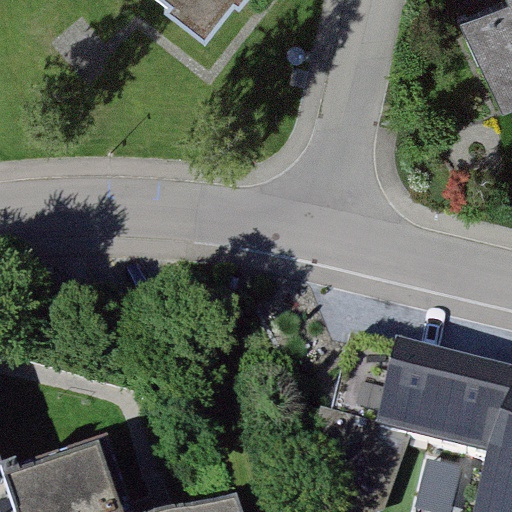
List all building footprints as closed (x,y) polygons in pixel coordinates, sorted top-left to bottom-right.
[(177,0),(213,29),(236,0),(177,0)] [(511,0),(503,0),(463,18),(507,119),(511,116),(511,0)] [(511,511),(511,376),(397,348),(373,430),(489,460),(476,511),(511,511)] [(0,511),(8,511),(10,511),(0,480),(0,511)] [(110,511),(101,483),(10,511),(110,511)]
